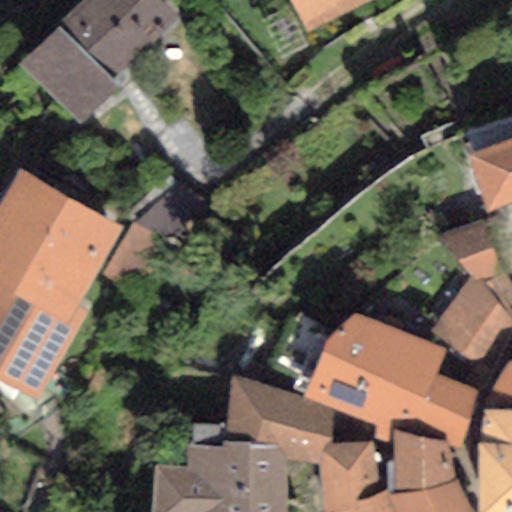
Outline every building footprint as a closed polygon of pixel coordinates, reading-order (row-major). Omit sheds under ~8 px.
[(154,0),(92,0),(27,69),(83,122),(178,22),(154,0)] [(295,0),(311,31),(374,0),(295,0)] [(511,121),(465,136),(489,219),(511,209),(511,121)] [(110,234),(24,187),(0,231),(0,278),(3,280),(0,284),(0,369),(40,391),(79,321),(66,314),(110,234)] [(149,287),(177,240),(147,222),(119,268),(149,287)] [(511,328),(511,288),(483,228),(439,242),(470,286),(434,340),(478,365),(496,346),(511,328)] [(444,356),(321,301),(276,370),(313,385),(308,402),(333,410),(379,424),(379,440),(395,450),(451,448),(450,431),(470,378),(439,378),(444,356)] [(192,470),(150,473),(149,511),(282,511),(282,452),(329,450),(333,410),(308,402),(231,378),(228,429),(192,430),(192,470)] [(511,511),(511,378),(496,401),(484,466),(485,511),(511,511)] [(329,450),(330,495),(337,511),(468,511),(453,483),(451,448),(395,450),(396,497),(377,498),(375,450),(329,450)]
